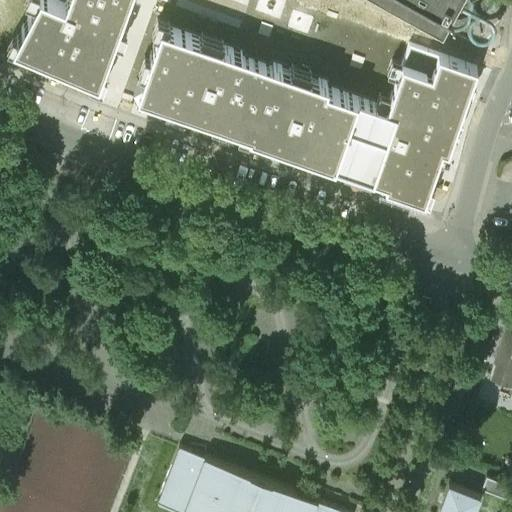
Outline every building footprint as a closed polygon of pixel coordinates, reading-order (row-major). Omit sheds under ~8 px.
[(65,0),(64,3),(58,0),(35,0),(15,37),(20,40),(17,45),(50,59),(52,56),(60,60),(59,63),(92,77),(94,71),(99,73),(126,0),(65,0)] [(393,0),(395,1),(395,2),(396,1),(406,7),(406,8),(407,9),(407,8),(418,14),(417,15),(418,15),(419,14),(429,20),(429,21),(430,21),(430,20),(441,26),(440,27),(441,28),(442,27),(443,27),(442,26),(448,15),(451,17),(452,15),(449,13),(455,3),(456,3),(455,2),(456,0),(393,0)] [(474,33),(484,17),(469,8),(459,24),(474,33)] [(181,103),(193,107),(192,111),(212,118),(214,112),(227,116),(225,122),(240,127),(241,124),(250,127),(249,133),(265,138),(266,135),(279,139),(278,143),(294,148),(296,143),(321,151),(319,157),(332,161),(331,163),(345,168),(347,162),(372,171),(370,176),(385,181),(384,186),(415,196),(419,185),(427,188),(438,156),(435,156),(438,146),(447,149),(452,133),(445,131),(450,115),(458,117),(467,91),(458,88),(462,76),(471,79),(476,64),(408,41),(386,106),(325,85),(326,80),(309,75),(307,79),(289,72),(290,68),(273,62),(271,67),(240,56),(242,51),(221,44),(220,49),(199,41),(199,37),(167,26),(164,35),(157,33),(149,57),(155,59),(149,74),(143,72),(141,80),(133,84),(140,100),(149,96),(180,106),(181,103)] [(511,321),(507,320),(494,358),(496,359),(491,374),(511,381),(511,321)] [(350,511),(352,509),(204,452),(200,462),(188,457),(192,447),(180,442),(157,499),(182,509),(180,511),(350,511)] [(510,483),(485,474),(480,487),(505,496),(510,483)] [(471,511),(479,493),(448,481),(435,511),(471,511)]
